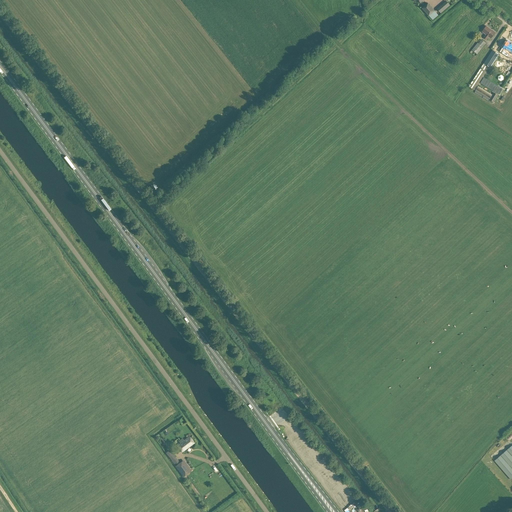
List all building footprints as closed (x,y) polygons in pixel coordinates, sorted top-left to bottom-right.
[(436,9),(440,14),(449,5),(445,0),(436,9)] [(422,8),(428,16),(434,11),(428,3),(422,8)] [(491,38),(492,36),(495,32),(492,29),(491,30),(486,26),(482,31),(486,35),(484,38),(486,39),(489,37),(491,38)] [(478,43),(472,50),(477,54),(486,43),(482,39),(479,43),(478,43)] [(511,53),(511,52),(511,43),(508,41),(502,49),(506,51),(507,50),(511,53)] [(493,50),(484,63),(491,67),(499,54),(493,50)] [(475,90),(489,68),(483,64),(468,86),(475,90)] [(484,78),(481,83),(499,94),(502,89),(484,78)] [(494,102),(498,95),(494,92),(492,95),(478,86),(474,92),(488,101),(489,99),(494,102)] [(182,451),(190,446),(194,443),(189,437),(184,441),(183,438),(179,441),(181,444),(178,446),(182,451)] [(511,445),(494,460),(511,479),(511,478),(511,445)] [(182,461),(181,462),(169,448),(167,450),(168,451),(166,453),(172,460),(172,461),(176,466),(183,476),(190,471),(182,461)]
